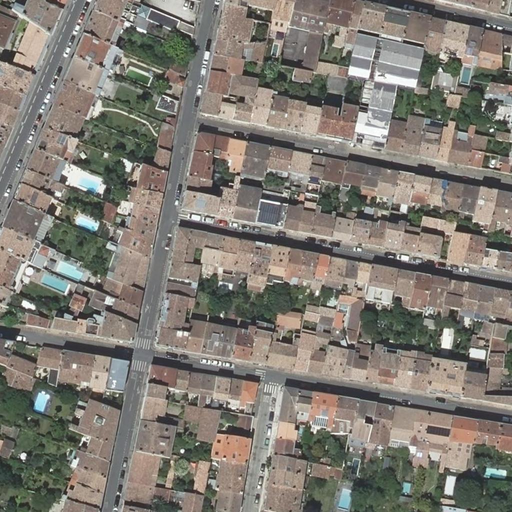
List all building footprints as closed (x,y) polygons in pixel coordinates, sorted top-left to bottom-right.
[(11,11),(18,15),(28,22),(30,23),(50,37),(61,12),(43,4),(44,3),(36,0),(15,0),(15,2),(11,11)] [(43,4),(61,12),(65,0),(36,0),(44,3),(43,4)] [(117,22),(123,24),(124,23),(132,26),(136,15),(175,32),(176,29),(192,36),(194,28),(142,5),(133,1),(129,0),(97,0),(93,12),(117,22)] [(247,5),(273,11),(275,0),(247,0),(247,4),(247,5)] [(270,25),(270,26),(273,26),(275,17),(289,21),(289,20),(293,0),(275,0),(273,11),(270,25)] [(293,0),(289,20),(289,21),(288,24),(287,27),(310,31),(302,71),(312,72),(315,73),(316,65),(323,33),(323,32),(329,0),(293,0)] [(353,1),(350,0),(329,0),(323,32),(323,33),(327,34),(328,30),(329,31),(330,30),(328,30),(329,24),(341,26),(339,37),(345,38),(353,1)] [(471,8),(472,0),(455,0),(454,4),(471,8)] [(472,0),(471,8),(485,11),(487,0),(472,0)] [(487,0),(485,11),(498,14),(501,0),(487,0)] [(511,0),(501,0),(498,14),(508,17),(510,0),(511,0)] [(363,3),(353,1),(345,38),(343,46),(353,48),(356,35),(357,29),(363,3)] [(385,8),(363,3),(357,29),(379,34),(385,8)] [(224,4),(216,40),(242,44),(247,44),(248,44),(252,21),(244,19),(246,8),(238,7),(224,4)] [(11,11),(0,5),(0,47),(4,49),(18,15),(11,11)] [(407,13),(385,8),(379,34),(402,39),(407,13)] [(117,22),(93,12),(83,35),(107,45),(113,48),(115,44),(109,42),(115,26),(121,29),(122,27),(123,24),(117,22)] [(407,13),(402,39),(424,44),(430,18),(407,13)] [(275,17),(273,26),(287,29),(287,27),(288,24),(289,21),(275,17)] [(424,44),(423,49),(439,52),(446,22),(430,18),(424,44)] [(446,22),(439,52),(439,53),(443,54),(445,46),(459,49),(458,57),(462,58),(463,55),(469,27),(446,22)] [(10,68),(33,77),(50,37),(30,23),(10,68)] [(115,44),(121,29),(115,26),(109,42),(115,44)] [(483,30),(469,27),(463,55),(473,58),(472,65),(475,65),(476,63),(483,30)] [(501,34),(483,30),(476,63),(475,65),(474,69),(480,69),(484,67),(486,57),(492,58),(490,69),(502,71),(502,70),(502,68),(502,53),(501,34)] [(402,39),(379,34),(378,40),(400,45),(402,39)] [(511,45),(511,36),(501,34),(502,53),(505,53),(510,54),(511,51),(505,50),(506,45),(511,46),(511,45)] [(107,45),(83,35),(73,59),(108,73),(114,75),(117,68),(115,65),(112,63),(116,54),(119,56),(122,55),(123,52),(118,49),(113,48),(107,45)] [(356,35),(353,48),(348,69),(346,78),(348,79),(362,81),(357,109),(350,143),(383,150),(390,121),(397,87),(414,90),(415,85),(417,76),(423,50),(400,45),(378,40),(356,35)] [(216,40),(213,55),(239,60),(240,60),(242,49),(252,49),(250,62),(253,62),(262,63),(266,46),(253,44),(248,44),(247,44),(242,44),(216,40)] [(445,46),(443,54),(458,57),(459,49),(445,46)] [(240,60),(243,60),(250,62),(252,49),(242,49),(240,60)] [(213,55),(210,71),(236,76),(238,62),(240,63),(243,63),(243,60),(240,60),(239,60),(213,55)] [(473,58),(463,55),(462,58),(461,62),(472,65),(473,58)] [(108,73),(73,59),(63,82),(95,95),(98,97),(108,73)] [(186,76),(187,68),(174,62),(170,70),(175,72),(186,76)] [(255,65),(252,79),(259,79),(262,63),(253,62),(252,64),(255,65)] [(0,86),(25,97),(33,77),(10,68),(8,67),(0,63),(0,86)] [(338,69),(316,65),(315,73),(329,75),(337,76),(338,69)] [(339,66),(338,69),(337,76),(346,78),(348,69),(339,66)] [(302,71),(294,69),(292,80),(291,86),(297,87),(299,86),(299,82),(309,83),(312,72),(302,71)] [(210,71),(206,92),(222,95),(228,96),(229,93),(238,95),(246,96),(255,98),(257,89),(259,79),(252,79),(236,76),(210,71)] [(183,87),(186,76),(175,72),(171,82),(183,87)] [(458,76),(435,72),(432,89),(450,92),(449,94),(454,96),(456,88),(458,76)] [(337,76),(329,75),(326,89),(346,93),(348,79),(346,78),(337,76)] [(95,95),(63,82),(53,105),(80,117),(88,120),(94,108),(90,107),(95,95)] [(502,86),(490,84),(488,94),(497,96),(497,94),(506,95),(507,87),(506,87),(502,86)] [(0,105),(19,113),(25,97),(0,86),(0,105)] [(470,90),(456,88),(454,96),(460,97),(468,98),(470,90)] [(273,92),(257,89),(255,98),(249,124),(266,126),(272,97),(273,92)] [(222,95),(206,92),(201,112),(203,114),(217,117),(233,120),(235,108),(221,106),(220,105),(222,95)] [(276,93),(273,92),(272,97),(266,126),(283,130),(289,100),(275,98),(276,93)] [(454,96),(449,94),(447,105),(458,107),(460,97),(454,96)] [(177,114),(180,102),(161,95),(154,109),(177,114)] [(235,108),(233,120),(249,124),(255,98),(246,96),(244,105),(237,103),(235,108)] [(235,108),(237,103),(237,98),(235,98),(235,101),(231,100),(221,106),(235,108)] [(283,130),(299,133),(305,105),(305,104),(289,100),(283,130)] [(0,123),(12,128),(19,113),(0,105),(0,123)] [(80,117),(53,105),(43,129),(75,141),(77,136),(72,134),(80,117)] [(299,133),(316,137),(322,108),(319,108),(318,111),(308,108),(308,105),(305,105),(299,133)] [(322,108),(316,137),(350,143),(357,109),(342,106),(339,119),(334,118),(336,110),(322,108)] [(426,119),(409,115),(407,125),(401,153),(417,156),(426,119)] [(429,120),(426,119),(417,156),(435,160),(441,129),(428,127),(429,120)] [(390,121),(383,150),(401,153),(407,125),(390,121)] [(447,162),(455,126),(455,123),(450,122),(449,131),(447,131),(447,129),(441,128),(441,129),(435,160),(447,162)] [(0,145),(4,147),(12,128),(0,123),(0,145)] [(170,152),(175,128),(170,126),(163,123),(158,147),(159,148),(170,152)] [(511,141),(511,125),(499,123),(496,139),(501,140),(509,141),(510,141),(511,141)] [(474,135),(475,127),(470,126),(466,142),(456,140),(458,127),(455,126),(447,162),(467,166),(471,150),(474,135)] [(75,141),(43,129),(34,150),(63,161),(66,163),(68,164),(72,154),(77,142),(75,141)] [(197,134),(193,152),(211,156),(219,157),(220,151),(212,150),(215,136),(199,133),(197,134)] [(474,135),(471,150),(483,153),(484,153),(487,137),(474,135)] [(230,139),(215,136),(212,150),(220,151),(219,157),(226,159),(230,139)] [(247,143),(230,139),(226,159),(232,160),(230,171),(240,173),(247,143)] [(247,143),(240,173),(240,178),(243,179),(245,173),(260,176),(260,180),(263,180),(265,173),(270,147),(247,143)] [(291,151),(270,147),(265,173),(268,174),(269,170),(283,172),(282,177),(286,177),(287,172),(291,151)] [(166,173),(170,152),(159,148),(152,169),(159,171),(166,173)] [(63,161),(34,150),(26,170),(53,182),(57,183),(65,166),(77,171),(78,167),(68,164),(66,163),(63,161)] [(483,153),(471,150),(467,166),(479,168),(483,153)] [(313,155),(291,151),(287,172),(286,177),(284,187),(284,188),(283,190),(288,191),(291,173),(304,175),(301,193),(305,194),(305,193),(306,189),(307,183),(309,176),(313,155)] [(211,156),(193,152),(188,177),(209,181),(212,165),(210,164),(211,159),(211,156)] [(325,158),(313,155),(309,176),(307,183),(320,186),(321,181),(321,178),(325,158)] [(511,158),(509,158),(507,157),(498,155),(497,162),(503,163),(501,172),(511,174),(511,158)] [(346,162),(325,158),(321,178),(321,181),(342,185),(342,182),(346,162)] [(365,166),(346,162),(342,182),(350,184),(361,186),(365,166)] [(162,195),(166,173),(159,171),(152,169),(144,166),(142,165),(141,167),(139,166),(139,164),(135,163),(126,186),(131,187),(132,184),(138,185),(136,189),(137,189),(162,195)] [(381,169),(365,166),(361,186),(372,188),(371,195),(376,196),(377,189),(381,169)] [(398,172),(381,169),(377,189),(376,196),(388,198),(386,204),(391,205),(392,201),(392,199),(398,172)] [(53,182),(26,170),(20,185),(47,197),(51,199),(54,200),(55,196),(49,193),(50,189),(62,194),(65,186),(57,183),(53,182)] [(414,175),(398,172),(392,199),(392,201),(408,204),(409,202),(414,175)] [(431,178),(414,175),(409,202),(425,205),(425,203),(431,178)] [(209,181),(188,177),(185,193),(209,198),(215,199),(216,195),(209,194),(211,181),(209,181)] [(236,177),(235,178),(234,185),(229,184),(228,189),(220,188),(218,200),(215,216),(231,219),(239,182),(239,180),(240,178),(236,177)] [(446,181),(431,178),(425,203),(432,204),(431,207),(440,209),(441,208),(446,181)] [(463,185),(446,181),(441,208),(440,209),(440,212),(443,213),(444,209),(458,211),(463,185)] [(242,183),(239,182),(231,219),(255,224),(261,193),(241,189),(241,186),(242,183)] [(342,182),(342,185),(339,200),(346,202),(350,184),(342,182)] [(284,187),(263,183),(263,184),(262,185),(261,190),(283,195),(283,190),(284,188),(284,187)] [(47,197),(20,185),(13,201),(44,215),(51,199),(47,197)] [(480,188),(463,185),(458,211),(456,218),(459,219),(464,219),(465,213),(474,215),(480,188)] [(496,191),(480,188),(474,215),(473,221),(486,224),(489,224),(496,191)] [(159,210),(162,195),(137,189),(134,204),(159,210)] [(283,195),(261,190),(261,193),(255,224),(281,229),(287,205),(290,191),(288,191),(283,190),(283,195)] [(511,194),(496,191),(489,224),(488,230),(487,232),(492,233),(493,226),(501,227),(503,225),(503,221),(506,222),(511,194)] [(181,210),(215,216),(218,200),(215,199),(209,198),(185,193),(181,210)] [(303,206),(305,194),(301,193),(298,205),(298,206),(295,206),(287,205),(281,229),(298,232),(302,211),(303,206)] [(322,197),(321,197),(319,196),(317,207),(315,213),(311,235),(331,238),(335,218),(335,217),(336,213),(332,213),(332,216),(319,214),(320,208),(322,197)] [(44,215),(13,201),(1,228),(33,242),(42,221),(49,225),(51,224),(53,219),(44,215)] [(116,214),(118,208),(107,203),(101,220),(106,222),(112,224),(116,214)] [(357,209),(358,204),(351,203),(349,213),(347,221),(335,218),(331,238),(350,242),(354,220),(355,216),(356,214),(357,209)] [(134,204),(131,218),(156,225),(159,210),(134,204)] [(315,213),(302,211),(298,232),(311,235),(315,213)] [(410,215),(406,215),(405,223),(399,251),(415,254),(420,230),(408,228),(410,215)] [(359,217),(355,216),(354,220),(350,242),(366,245),(370,223),(371,220),(371,219),(367,218),(366,222),(358,220),(359,217)] [(128,231),(153,241),(156,225),(131,218),(128,231)] [(430,219),(423,218),(420,230),(426,231),(453,235),(453,232),(455,224),(438,221),(430,219)] [(387,224),(371,220),(370,223),(366,245),(382,248),(387,224)] [(41,245),(49,225),(42,221),(33,242),(38,244),(41,245)] [(387,224),(382,248),(399,251),(405,223),(400,223),(400,224),(398,225),(398,226),(387,224)] [(489,224),(486,224),(485,230),(484,231),(483,231),(481,238),(470,235),(464,264),(480,267),(484,250),(486,239),(487,232),(488,230),(489,224)] [(125,230),(119,227),(118,231),(123,234),(119,246),(149,259),(153,241),(128,231),(125,230)] [(33,242),(1,228),(0,231),(0,251),(25,263),(28,264),(30,265),(42,270),(49,254),(54,256),(56,251),(51,249),(41,245),(38,244),(33,242)] [(173,249),(171,261),(182,264),(185,251),(189,230),(178,228),(173,249)] [(185,251),(182,264),(191,265),(194,248),(203,249),(206,234),(189,230),(185,251)] [(426,231),(420,230),(415,254),(438,259),(441,240),(440,238),(425,235),(426,231)] [(470,235),(453,232),(453,235),(447,261),(464,264),(470,235)] [(224,237),(206,234),(203,249),(200,263),(214,265),(213,273),(217,274),(217,273),(218,268),(218,266),(224,237)] [(111,242),(100,238),(96,236),(85,263),(83,268),(91,271),(96,273),(108,248),(111,242)] [(239,240),(224,237),(218,266),(218,268),(217,273),(222,274),(223,269),(234,271),(234,270),(239,240)] [(255,243),(239,240),(234,270),(249,273),(255,243)] [(119,246),(111,242),(108,248),(122,254),(115,275),(109,272),(107,277),(110,279),(116,281),(124,285),(143,292),(149,259),(119,246)] [(272,246),(255,243),(249,273),(246,287),(262,290),(263,287),(264,281),(272,246)] [(289,250),(272,246),(264,281),(263,287),(267,288),(268,282),(272,283),(273,279),(282,281),(289,250)] [(303,252),(289,250),(282,281),(281,284),(284,285),(285,279),(289,280),(289,281),(296,283),(297,278),(303,252)] [(498,252),(484,250),(480,267),(494,269),(498,252)] [(25,263),(0,251),(0,288),(11,293),(12,293),(14,294),(15,295),(21,283),(23,276),(28,264),(25,263)] [(318,255),(303,252),(297,278),(296,283),(296,284),(301,285),(302,280),(312,282),(313,275),(318,255)] [(511,254),(510,254),(498,252),(494,269),(508,272),(511,254)] [(329,257),(318,255),(313,275),(312,282),(311,287),(318,288),(319,283),(320,276),(325,277),(329,257)] [(346,260),(329,257),(325,277),(325,279),(342,282),(343,279),(346,260)] [(359,263),(346,260),(343,279),(349,280),(348,284),(346,293),(340,292),(339,295),(351,297),(352,290),(354,281),(359,263)] [(182,264),(171,261),(168,277),(197,283),(200,267),(191,265),(182,264)] [(371,266),(359,263),(354,281),(365,283),(363,293),(352,290),(351,297),(354,298),(365,300),(366,295),(366,293),(371,266)] [(397,270),(371,266),(366,293),(366,295),(365,300),(364,303),(371,305),(372,297),(373,295),(386,297),(385,300),(384,308),(389,309),(390,304),(391,301),(392,295),(393,290),(397,270)] [(414,274),(397,270),(393,290),(405,292),(404,297),(402,306),(407,307),(410,293),(414,274)] [(431,277),(414,274),(410,293),(407,307),(407,308),(424,311),(431,277)] [(197,283),(168,277),(165,294),(194,300),(195,293),(197,283)] [(447,280),(431,277),(424,311),(423,318),(427,319),(428,315),(430,315),(431,307),(437,308),(436,310),(442,311),(443,306),(447,280)] [(109,297),(110,297),(116,300),(118,300),(139,309),(143,292),(124,285),(116,281),(110,279),(105,291),(111,293),(109,297)] [(465,283),(447,280),(443,306),(442,311),(440,320),(445,321),(448,307),(459,310),(465,283)] [(479,286),(465,283),(459,310),(465,311),(475,312),(479,286)] [(495,289),(479,286),(475,312),(490,315),(490,314),(495,289)] [(11,293),(0,288),(0,304),(5,306),(11,293)] [(510,292),(495,289),(490,314),(490,315),(489,323),(494,324),(500,325),(501,318),(494,317),(494,315),(495,312),(497,312),(498,308),(507,309),(510,292)] [(103,294),(94,290),(88,305),(100,310),(104,312),(110,314),(136,325),(139,309),(118,300),(116,300),(110,297),(109,297),(108,296),(106,295),(103,294)] [(12,293),(11,293),(5,306),(9,307),(14,294),(12,293)] [(192,309),(194,300),(165,294),(161,312),(184,316),(186,308),(192,309)] [(338,304),(337,310),(335,318),(334,321),(333,324),(333,327),(342,329),(343,323),(341,323),(343,313),(340,313),(342,305),(352,307),(348,330),(347,334),(350,334),(349,340),(357,341),(360,322),(364,303),(365,300),(354,298),(351,297),(339,295),(338,304)] [(84,299),(79,298),(76,296),(75,296),(70,306),(72,307),(66,313),(65,315),(75,319),(78,320),(78,319),(77,317),(76,317),(79,310),(80,310),(84,299)] [(320,307),(307,305),(306,310),(319,314),(320,307)] [(337,310),(320,307),(319,314),(320,314),(335,318),(337,310)] [(275,313),(272,324),(268,342),(264,365),(292,370),(300,335),(294,333),(292,347),(279,344),(284,323),(300,325),(301,313),(290,311),(276,308),(275,313)] [(319,314),(306,310),(305,315),(304,317),(319,320),(320,314),(319,314)] [(465,311),(459,310),(457,323),(455,331),(461,332),(465,311)] [(208,319),(210,311),(209,311),(208,317),(206,324),(189,321),(189,325),(188,329),(187,334),(184,352),(200,354),(204,332),(205,328),(206,328),(208,319)] [(29,314),(22,312),(16,324),(26,325),(29,314)] [(77,323),(78,320),(75,319),(65,315),(64,315),(57,312),(54,319),(53,322),(50,330),(75,334),(77,323)] [(93,316),(91,320),(92,320),(92,321),(93,321),(93,322),(93,323),(92,325),(98,327),(96,337),(100,338),(131,343),(132,342),(136,325),(110,314),(104,312),(103,318),(93,316)] [(158,329),(187,334),(188,329),(189,325),(182,324),(184,316),(161,312),(158,329)] [(47,329),(50,320),(29,314),(26,325),(47,329)] [(306,372),(321,374),(326,354),(317,352),(320,342),(328,344),(330,336),(322,334),(324,325),(333,327),(333,324),(334,321),(335,318),(320,314),(319,320),(316,332),(313,343),(306,372)] [(256,321),(239,317),(238,323),(249,326),(254,327),(256,321)] [(423,318),(421,324),(438,328),(440,321),(427,319),(423,318)] [(84,322),(78,320),(77,323),(75,334),(96,337),(98,327),(92,325),(93,323),(93,322),(93,321),(92,321),(92,320),(91,320),(87,319),(86,320),(85,320),(85,321),(84,322)] [(222,325),(223,322),(208,319),(206,328),(205,328),(204,332),(200,354),(215,357),(222,325)] [(264,323),(256,321),(254,327),(247,362),(264,365),(268,342),(272,324),(264,323)] [(494,324),(493,332),(492,338),(504,340),(508,340),(508,338),(504,337),(506,329),(506,326),(504,326),(500,325),(494,324)] [(230,359),(236,328),(237,328),(233,327),(232,334),(224,333),(226,326),(222,325),(215,357),(230,359)] [(232,334),(233,327),(226,326),(224,333),(232,334)] [(247,362),(254,327),(249,326),(248,331),(236,328),(230,359),(247,362)] [(156,347),(184,352),(187,334),(158,329),(155,345),(156,347)] [(301,330),(300,335),(292,370),(306,372),(313,343),(304,341),(307,331),(301,330)] [(492,338),(490,348),(489,354),(503,354),(504,340),(492,338)] [(14,343),(0,340),(0,364),(5,367),(10,355),(13,346),(14,343)] [(321,374),(342,378),(348,351),(346,341),(342,342),(345,352),(343,357),(330,354),(332,346),(328,345),(326,354),(321,374)] [(368,362),(364,382),(376,384),(382,348),(383,343),(380,342),(379,346),(375,345),(374,352),(370,351),(368,362)] [(342,378),(349,379),(353,359),(355,349),(356,344),(354,343),(352,352),(348,351),(342,378)] [(410,353),(399,351),(393,386),(409,389),(416,352),(417,347),(412,346),(411,352),(410,352),(410,353)] [(42,348),(36,365),(36,366),(39,366),(42,367),(50,369),(48,384),(56,387),(59,370),(59,371),(62,351),(42,348)] [(382,348),(376,384),(393,386),(399,351),(382,348)] [(353,359),(349,379),(364,382),(368,362),(370,351),(359,350),(355,349),(353,359)] [(78,354),(62,351),(59,371),(58,378),(68,380),(67,383),(73,384),(78,354)] [(409,389),(426,392),(432,357),(432,356),(423,355),(424,354),(420,353),(416,352),(409,389)] [(95,357),(78,354),(73,384),(80,385),(81,382),(90,383),(95,357)] [(503,354),(489,354),(489,356),(486,368),(502,368),(503,354)] [(36,365),(10,355),(5,367),(32,377),(36,366),(36,365)] [(110,359),(95,357),(90,383),(89,388),(104,390),(110,359)] [(426,392),(459,397),(464,373),(465,367),(457,366),(457,362),(457,361),(448,359),(447,359),(441,358),(440,358),(432,357),(426,392)] [(127,362),(110,359),(104,390),(102,405),(119,411),(121,403),(109,401),(110,395),(112,395),(112,391),(123,393),(128,363),(127,362)] [(150,366),(147,385),(166,388),(173,390),(176,370),(150,366)] [(483,369),(465,366),(465,367),(464,373),(459,397),(481,401),(481,396),(483,385),(485,377),(486,370),(483,369)] [(32,377),(5,367),(0,379),(0,381),(29,394),(33,385),(27,382),(28,379),(34,382),(36,379),(32,377)] [(502,368),(486,368),(486,370),(485,377),(483,385),(481,396),(496,396),(498,387),(499,387),(502,373),(509,373),(509,369),(502,368)] [(189,372),(176,370),(173,390),(186,392),(189,372)] [(203,375),(189,372),(186,392),(200,394),(203,375)] [(216,377),(203,375),(200,394),(213,397),(216,377)] [(216,377),(213,397),(218,398),(218,400),(220,401),(221,398),(227,399),(230,379),(216,377)] [(230,379),(227,399),(237,401),(237,403),(239,404),(240,401),(243,381),(230,379)] [(257,384),(243,381),(240,401),(239,404),(239,406),(245,407),(243,415),(246,416),(252,417),(253,409),(254,404),(257,384)] [(166,388),(147,385),(144,398),(166,401),(171,402),(172,398),(164,396),(166,388)] [(283,388),(278,422),(293,425),(298,390),(283,388)] [(298,390),(293,425),(297,425),(298,419),(308,421),(309,420),(313,393),(298,390)] [(337,397),(313,393),(309,420),(310,420),(316,421),(317,417),(329,418),(327,431),(329,431),(332,419),(337,397)] [(505,396),(496,396),(481,396),(481,401),(505,405),(505,396)] [(358,400),(337,397),(332,419),(349,422),(346,434),(348,435),(350,435),(358,400)] [(166,401),(144,398),(140,421),(164,425),(165,416),(163,416),(166,401)] [(102,405),(89,400),(87,405),(79,402),(74,414),(82,417),(78,427),(71,424),(69,429),(91,437),(112,446),(119,411),(102,405)] [(369,402),(358,400),(350,435),(348,435),(346,444),(365,448),(366,448),(369,431),(371,426),(364,424),(365,417),(372,418),(375,403),(369,402)] [(393,406),(375,403),(372,418),(371,426),(369,431),(376,433),(388,434),(393,406)] [(197,407),(187,405),(184,419),(202,423),(198,440),(214,443),(220,411),(214,410),(211,409),(208,409),(197,407)] [(415,410),(393,406),(388,434),(386,445),(407,449),(408,446),(410,434),(415,410)] [(429,412),(415,410),(410,434),(408,446),(417,447),(414,464),(420,465),(421,458),(429,412)] [(453,416),(429,412),(421,458),(427,459),(429,443),(443,445),(440,461),(445,462),(445,461),(453,416)] [(252,417),(246,416),(243,415),(240,415),(236,438),(250,440),(254,417),(252,417)] [(477,420),(453,416),(445,461),(445,462),(444,467),(465,470),(467,458),(470,458),(471,446),(474,443),(477,420)] [(174,427),(176,428),(182,429),(184,421),(176,420),(174,427)] [(500,424),(477,420),(474,443),(480,444),(480,440),(487,441),(486,444),(496,446),(500,424)] [(140,421),(134,452),(161,457),(172,459),(175,460),(176,456),(170,455),(176,428),(174,427),(164,425),(140,421)] [(511,426),(500,424),(496,446),(496,449),(511,451),(511,426)] [(20,428),(17,427),(14,426),(11,436),(16,438),(20,428)] [(277,429),(276,438),(273,455),(298,460),(301,450),(294,449),(295,441),(297,431),(277,429)] [(369,431),(366,448),(373,449),(373,448),(376,433),(369,431)] [(223,449),(213,448),(211,458),(221,460),(246,465),(250,440),(236,438),(225,436),(223,449)] [(109,463),(112,446),(91,437),(87,450),(81,448),(80,452),(109,463)] [(0,453),(0,455),(8,459),(14,444),(5,440),(0,453)] [(106,479),(109,463),(80,452),(79,451),(76,461),(73,460),(71,465),(77,468),(106,479)] [(134,452),(128,483),(154,488),(161,457),(134,452)] [(306,462),(298,460),(273,455),(271,470),(303,476),(306,462)] [(172,459),(166,490),(170,490),(177,456),(176,456),(175,460),(172,459)] [(246,465),(221,460),(218,475),(244,479),(246,465)] [(343,464),(324,460),(323,466),(335,468),(342,470),(343,464)] [(208,473),(210,463),(200,461),(193,495),(203,497),(205,488),(208,473)] [(323,466),(314,464),(312,475),(328,479),(329,475),(334,476),(335,468),(323,466)] [(103,495),(106,479),(77,468),(71,483),(103,495)] [(342,470),(335,468),(334,476),(333,478),(340,479),(342,470)] [(301,490),(303,476),(271,470),(268,485),(301,490)] [(241,495),(244,479),(218,475),(217,475),(215,490),(220,491),(241,495)] [(100,511),(103,495),(71,483),(67,492),(69,492),(67,497),(63,496),(61,500),(65,501),(100,511)] [(168,503),(170,490),(166,490),(154,488),(128,483),(124,500),(146,504),(151,505),(153,494),(165,496),(164,504),(168,505),(168,503)] [(268,485),(264,511),(272,511),(297,511),(301,490),(268,485)] [(199,511),(203,497),(193,495),(186,493),(178,492),(170,490),(168,503),(176,505),(177,497),(185,498),(182,511),(175,510),(174,511),(199,511)] [(238,511),(241,495),(220,491),(216,511),(217,511),(216,511),(238,511)] [(146,504),(124,500),(123,506),(144,510),(146,504)] [(99,511),(100,511),(65,501),(62,511),(99,511)]
